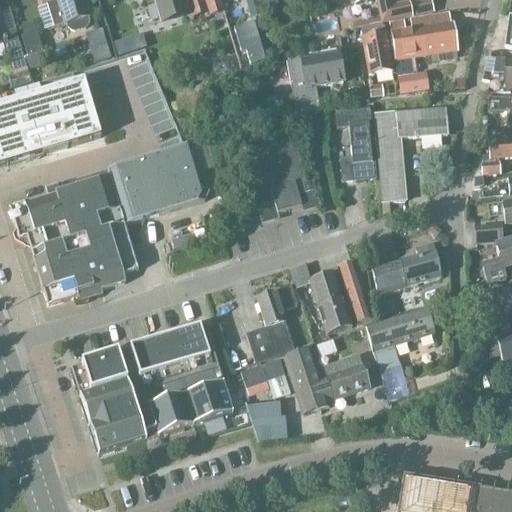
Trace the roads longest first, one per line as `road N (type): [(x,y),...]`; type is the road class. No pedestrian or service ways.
road 1 (residential): [(0,346),(457,202)]
road 2 (residential): [(163,511),(360,453),(401,450),(511,466)]
road 3 (residential): [(457,202),(495,0)]
road 4 (residential): [(460,379),(457,202)]
road 5 (tertiary): [(49,511),(0,369)]
